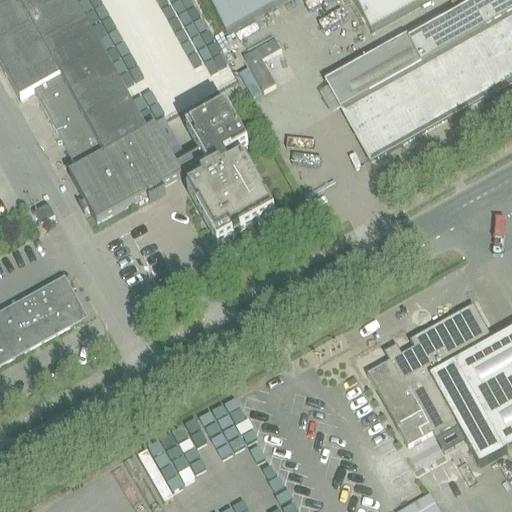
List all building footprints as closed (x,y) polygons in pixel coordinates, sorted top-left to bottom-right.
[(170,123),(168,120),(225,88),(176,0),(0,0),(0,68),(19,103),(34,95),(77,173),(69,178),(84,204),(79,207),(84,217),(89,214),(97,227),(148,199),(151,204),(164,197),(161,192),(183,180),(181,176),(190,171),(164,126),(170,123)] [(206,0),(225,34),(285,0),(352,0),(370,32),(428,0),(206,0)] [(407,39),(325,85),(340,113),(342,112),(371,164),(511,85),(511,0),(484,0),(409,42),(407,39)] [(314,73),(330,49),(312,37),(296,61),(314,73)] [(226,111),(187,133),(209,173),(217,168),(220,173),(202,183),(203,186),(187,195),(217,249),(275,217),(245,163),(229,172),(224,164),(233,159),(232,159),(248,150),(226,111)] [(55,221),(48,209),(34,216),(41,228),(55,221)] [(64,284),(0,319),(0,370),(82,325),(72,307),(69,309),(65,302),(72,298),(64,284)] [(458,429),(464,440),(480,468),(511,450),(511,332),(494,343),(473,307),(410,342),(414,350),(367,376),(408,449),(432,435),(436,441),(458,429)] [(140,496),(186,465),(181,458),(135,490),(140,496)] [(409,511),(434,511),(428,501),(409,511)]
